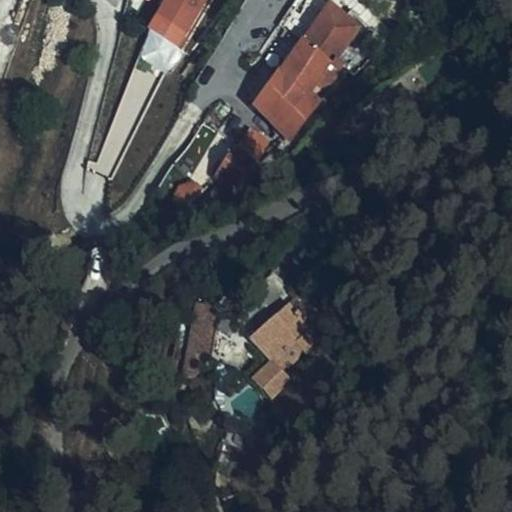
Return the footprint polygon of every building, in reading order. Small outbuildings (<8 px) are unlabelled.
[(169,0),(188,10),(193,0),(169,0)] [(351,10),(343,20),(328,8),(254,109),(289,140),(316,105),(310,99),(318,89),(315,86),(322,74),(336,83),(337,84),(375,32),(364,25),(351,10)] [(236,151),(252,161),(265,140),(249,130),(236,151)] [(212,179),(237,195),(257,164),(252,161),(236,151),(232,149),(212,179)] [(251,381),(260,390),(276,377),(282,371),(323,344),(313,333),(316,329),(311,316),(304,305),(299,300),(287,310),(285,309),(248,342),(257,351),(253,354),(261,361),(265,358),(270,364),(251,381)] [(212,334),(219,316),(211,311),(207,310),(194,308),(190,329),(181,379),(193,381),(204,371),(205,364),(207,364),(212,334)] [(181,379),(190,329),(176,327),(164,389),(178,393),(181,379)]
